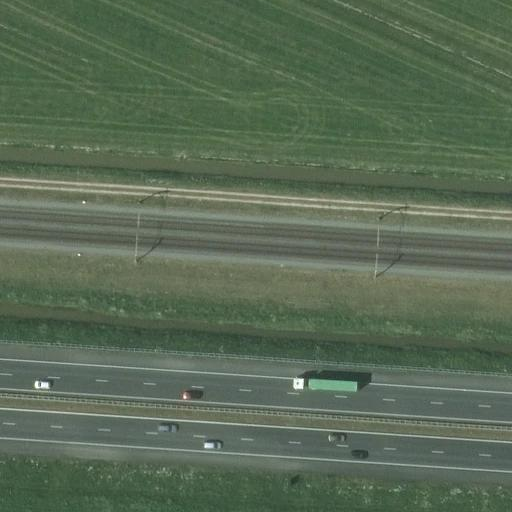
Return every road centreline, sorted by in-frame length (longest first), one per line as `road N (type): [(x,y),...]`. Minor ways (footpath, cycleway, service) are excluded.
road 1 (motorway): [(0,425),(511,459)]
road 2 (motorway): [(511,411),(0,377)]
